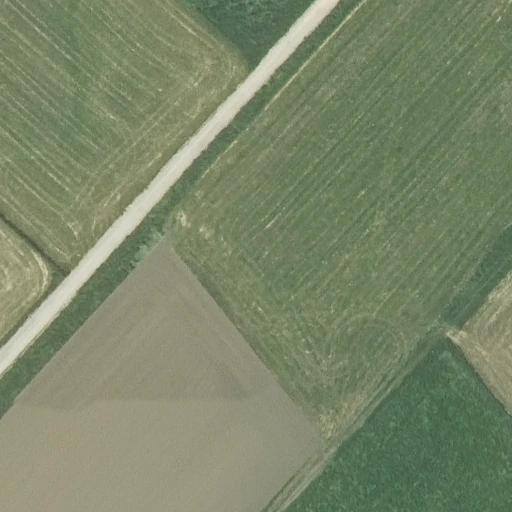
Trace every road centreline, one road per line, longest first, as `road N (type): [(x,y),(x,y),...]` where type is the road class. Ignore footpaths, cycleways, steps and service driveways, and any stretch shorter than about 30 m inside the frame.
road 1 (track): [(326,0),(0,361)]
road 2 (track): [(511,256),(278,511)]
